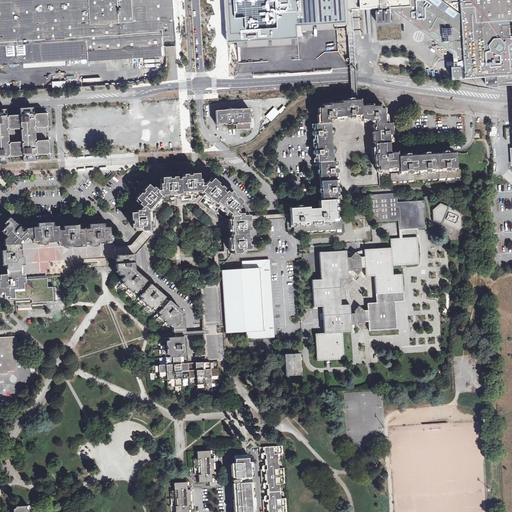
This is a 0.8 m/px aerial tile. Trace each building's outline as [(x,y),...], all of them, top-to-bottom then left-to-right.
[(0,0),(0,64),(1,64),(10,64),(15,63),(18,63),(31,62),(34,62),(39,62),(49,61),(52,61),(59,61),(65,60),(71,60),(81,59),(86,59),(88,59),(88,51),(90,51),(100,50),(131,48),(132,58),(167,56),(166,45),(176,45),(176,36),(176,30),(175,24),(175,18),(173,0),(0,0)] [(346,28),(345,0),(359,0),(360,7),(364,7),(368,7),(373,7),(390,6),(454,51),(455,77),(485,75),(485,84),(498,83),(511,82),(511,0),(223,0),(224,7),(227,42),(244,40),(246,40),(250,39),(260,39),(267,39),(269,39),(298,37),(298,22),(299,21),(302,21),(303,21),(303,29),(330,28),(339,28),(346,28)] [(391,8),(392,21),(401,20),(400,8),(391,8)] [(132,58),(131,48),(100,50),(90,51),(88,51),(88,59),(89,61),(132,58)] [(404,67),(406,60),(382,55),(380,63),(404,67)] [(319,201),(319,206),(301,207),(301,205),(298,205),(297,206),(297,208),(290,208),(290,217),(291,228),(292,227),(294,227),(294,235),(342,232),(341,221),(333,221),(332,219),(334,219),(336,219),(335,210),(334,211),(334,200),(336,199),(336,193),(335,181),(335,179),(334,162),(333,161),(330,123),(329,123),(329,119),(334,119),(334,117),(339,117),(339,116),(349,116),(349,118),(353,118),(353,115),(357,115),(361,115),(361,118),(364,118),(364,119),(369,119),(369,121),(374,120),(374,124),(375,124),(376,131),(373,131),(372,133),(372,136),(373,136),(373,143),(376,143),(376,147),(376,155),(375,155),(376,166),(378,166),(378,169),(386,169),(386,168),(397,167),(398,173),(390,174),(390,176),(391,184),(463,180),(463,169),(455,170),(454,153),(447,153),(446,151),(443,151),(442,154),(427,155),(427,152),(424,152),(423,153),(423,155),(408,156),(408,153),(405,153),(404,156),(397,156),(396,154),(389,154),(388,146),(388,142),(390,142),(389,135),(390,134),(391,134),(391,130),(390,130),(390,123),(383,124),(383,116),(383,108),(380,109),(380,107),(372,107),(372,106),(360,106),(360,100),(356,100),(352,101),(352,98),(349,98),(349,101),(341,101),(341,103),(330,104),(330,105),(322,105),(322,108),(319,108),(320,124),(315,124),(316,132),(314,132),(314,134),(314,135),(315,135),(316,135),(317,150),(315,151),(315,153),(315,154),(316,154),(317,154),(318,162),(320,162),(321,170),(318,170),(319,173),(321,174),(321,180),(321,181),(322,189),(320,189),(320,192),(321,193),(322,193),(323,200),(319,201)] [(227,123),(227,124),(236,123),(237,129),(251,128),(249,108),(236,109),(236,108),(232,108),(232,107),(229,107),(229,108),(226,109),(216,110),(217,124),(227,123)] [(48,126),(48,113),(49,113),(49,112),(47,112),(32,113),(4,115),(0,115),(0,157),(26,156),(50,154),(52,154),(52,153),(50,153),(49,140),(51,140),(51,139),(49,139),(49,134),(48,127),(50,127),(50,126),(48,126)] [(174,197),(178,197),(178,194),(181,194),(181,200),(195,199),(194,195),(197,195),(197,193),(201,193),(200,193),(201,191),(203,193),(201,195),(210,204),(212,203),(226,214),(228,212),(231,214),(230,216),(230,220),(231,234),(232,251),(232,253),(246,252),(246,250),(246,249),(250,248),(249,245),(247,245),(247,241),(249,241),(248,237),(246,237),(246,234),(247,234),(247,230),(249,230),(249,226),(247,226),(247,222),(249,222),(249,219),(249,215),(243,215),(243,213),(237,214),(235,211),(240,206),(238,205),(242,201),(236,196),(236,197),(233,195),(234,194),(230,191),(229,193),(226,191),(225,192),(222,190),(224,188),(221,186),(220,187),(217,184),(218,183),(212,178),(208,182),(207,181),(204,185),(201,185),(201,179),(199,179),(198,173),(191,173),(191,175),(187,175),(187,174),(183,174),(183,177),(180,177),(180,179),(176,179),(176,176),(172,177),(172,178),(169,179),(168,177),(161,177),(161,183),(159,183),(159,190),(157,190),(154,187),(153,188),(147,184),(142,190),(144,191),(141,194),(140,192),(135,198),(140,202),(138,204),(142,207),(142,210),(136,210),(136,212),(130,213),(130,220),(132,220),(132,224),(131,224),(131,228),(135,229),(135,231),(143,230),(149,230),(149,227),(153,227),(153,224),(151,224),(150,212),(162,197),(165,197),(165,199),(174,199),(174,197)] [(371,222),(398,221),(402,220),(403,229),(426,228),(424,200),(397,202),(396,193),(369,195),(371,222)] [(433,210),(433,220),(458,231),(466,224),(466,214),(453,209),(440,203),(433,210)] [(0,302),(3,302),(11,302),(15,302),(20,302),(20,303),(36,302),(37,307),(51,306),(51,301),(57,301),(57,287),(52,287),(52,276),(77,275),(77,268),(84,268),(84,261),(84,260),(111,258),(114,258),(114,255),(130,254),(135,254),(137,251),(133,248),(130,245),(114,246),(114,244),(114,242),(114,227),(108,228),(108,222),(86,224),(71,224),(58,225),(58,221),(44,222),(42,222),(42,227),(31,228),(28,231),(26,231),(24,226),(26,224),(24,223),(16,216),(12,221),(8,224),(10,234),(13,236),(11,239),(11,248),(8,249),(9,264),(12,264),(12,271),(5,271),(5,274),(0,274),(0,302)] [(312,280),(313,307),(323,306),(324,333),(316,333),(317,361),(327,360),(330,360),(344,359),(343,332),(351,332),(351,322),(355,322),(355,324),(360,329),(364,324),(364,322),(369,322),(369,330),(396,328),(395,302),(403,301),(403,290),(402,274),(393,275),(393,266),(419,264),(417,237),(402,238),(399,238),(391,239),(391,248),(364,249),(364,258),(360,259),(360,257),(355,252),(351,257),(351,260),(347,260),(346,251),(319,252),(321,279),(312,280)] [(130,261),(130,254),(114,255),(114,258),(111,258),(111,263),(130,261)] [(222,270),(221,270),(225,333),(246,332),(247,339),(272,338),(267,260),(242,261),(242,269),(226,270),(222,270)] [(121,286),(122,286),(125,288),(124,289),(127,291),(129,290),(131,292),(135,296),(138,298),(137,300),(140,302),(143,305),(143,306),(146,308),(148,306),(151,309),(155,312),(157,313),(154,316),(160,321),(161,320),(164,322),(163,324),(167,327),(168,326),(170,328),(170,329),(170,332),(181,331),(181,328),(181,325),(181,317),(179,315),(181,313),(176,309),(166,300),(164,302),(160,298),(161,296),(147,283),(145,285),(141,281),(142,280),(130,270),(130,263),(130,261),(111,263),(111,264),(112,271),(114,271),(115,274),(118,274),(119,276),(116,279),(119,281),(118,283),(121,286)] [(196,377),(189,378),(189,385),(197,384),(197,391),(212,391),(212,384),(219,383),(217,361),(226,360),(226,352),(226,350),(225,350),(220,283),(218,283),(200,284),(205,358),(204,358),(204,362),(196,363),(196,377)] [(428,300),(430,322),(439,321),(438,299),(428,300)] [(181,371),(180,356),(180,352),(185,352),(184,344),(180,344),(179,340),(184,340),(183,336),(182,336),(170,337),(162,338),(162,345),(165,345),(165,349),(162,349),(162,354),(165,354),(166,365),(151,365),(152,373),(159,372),(160,380),(167,379),(168,394),(182,392),(181,378),(189,378),(188,370),(181,371)] [(0,373),(1,374),(8,373),(8,371),(14,371),(16,368),(16,359),(18,357),(17,339),(14,337),(0,337),(0,373)] [(440,340),(419,341),(419,351),(441,350),(440,340)] [(301,362),(300,353),(284,354),(286,376),(301,375),(301,362)] [(188,370),(189,378),(196,377),(196,363),(188,363),(188,370)] [(267,454),(268,469),(261,469),(262,485),(268,484),(269,499),(262,500),(263,511),(285,511),(285,498),(280,498),(279,484),(284,483),(283,468),(278,469),(277,454),(282,454),(282,446),(259,447),(260,455),(267,454)] [(195,459),(196,474),(198,474),(198,482),(209,481),(210,485),(211,485),(215,485),(216,484),(216,481),(218,481),(216,450),(197,451),(197,458),(195,459)] [(252,511),(250,461),(248,461),(248,455),(244,456),(234,456),(235,462),(233,462),(234,474),(234,479),(233,479),(232,480),(233,481),(235,481),(236,502),(236,511),(252,511)] [(171,490),(172,506),(175,506),(175,511),(185,511),(185,505),(194,505),(193,489),(185,489),(184,482),(173,482),(173,490),(171,490)] [(486,511),(485,488),(482,487),(479,493),(471,489),(472,503),(469,500),(466,507),(464,507),(464,511),(462,511),(460,511),(459,511),(457,511),(457,508),(455,511),(486,511)]
